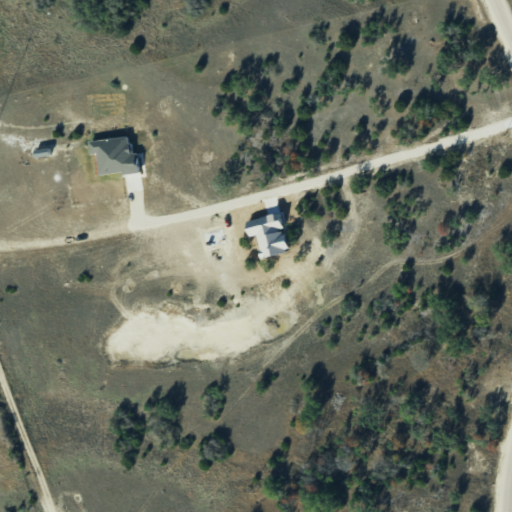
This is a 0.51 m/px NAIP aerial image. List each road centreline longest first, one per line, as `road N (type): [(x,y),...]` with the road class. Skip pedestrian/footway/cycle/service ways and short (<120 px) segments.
road 1 (residential): [(511,511),(495,0)]
road 2 (residential): [(0,374),(50,511)]
